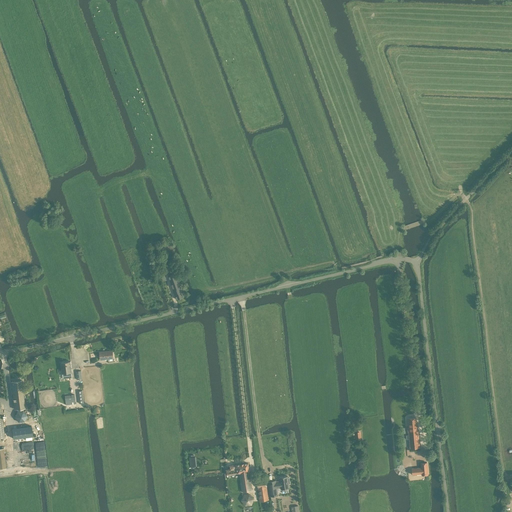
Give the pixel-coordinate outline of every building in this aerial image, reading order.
[(173,269),(171,264),(167,265),(168,267),(166,268),(167,273),(174,271),(173,269)] [(182,292),(186,290),(185,288),(181,289),(176,274),(168,277),(176,299),(184,296),(182,292)] [(112,350),(99,352),(100,360),(113,358),(112,350)] [(70,361),(61,362),(62,373),(63,378),(72,377),(72,372),(70,361)] [(22,380),(11,382),(14,409),(17,409),(17,411),(14,417),(18,422),(25,421),(27,415),(23,410),(23,408),(25,408),(23,395),(29,394),(28,388),(23,389),(22,380)] [(74,395),(65,396),(66,405),(75,404),(74,395)] [(409,435),(406,435),(407,439),(409,439),(410,448),(420,447),(418,431),(417,431),(416,418),(409,418),(409,427),(408,427),(408,432),(409,432),(409,435)] [(31,426),(11,429),(13,438),(33,436),(31,426)] [(359,431),(352,432),(353,443),(356,442),(356,439),(360,438),(359,431)] [(421,463),(421,467),(412,468),(412,474),(422,474),(422,475),(428,474),(427,462),(421,463)] [(240,473),(242,491),(252,490),(249,468),(248,463),(230,466),(230,469),(226,469),(227,474),(240,473)] [(276,480),(268,481),(269,481),(271,496),(278,495),(277,488),(281,487),(281,489),(289,488),(288,483),(290,483),(289,477),(288,478),(287,476),(288,476),(287,476),(279,477),(280,481),(276,482),(276,480)] [(267,492),(266,482),(266,481),(257,483),(260,501),(269,500),(267,492)] [(254,499),(250,494),(243,494),(241,500),(244,505),(251,504),(254,499)]
